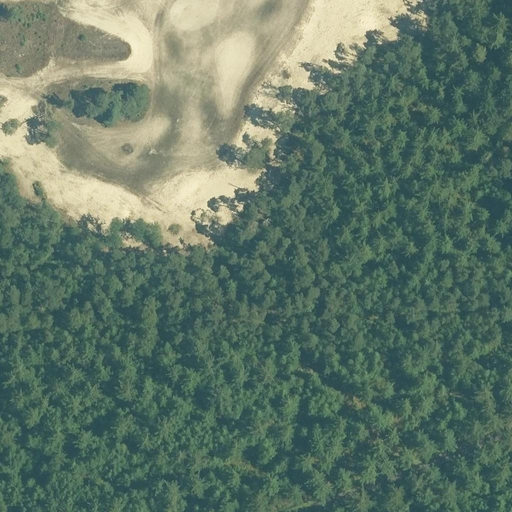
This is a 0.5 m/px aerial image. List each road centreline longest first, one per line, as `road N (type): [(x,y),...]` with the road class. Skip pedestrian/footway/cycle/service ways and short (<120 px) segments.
road 1 (track): [(0,338),(511,314)]
road 2 (unclassified): [(304,511),(511,429)]
